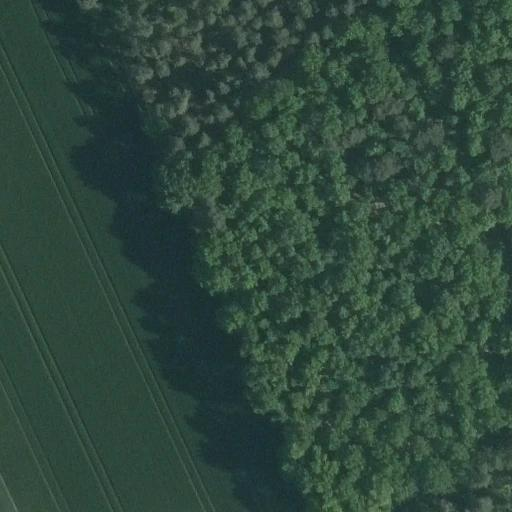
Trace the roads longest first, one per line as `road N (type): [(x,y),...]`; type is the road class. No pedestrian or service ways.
road 1 (track): [(336,511),(109,0)]
road 2 (track): [(377,511),(511,421)]
